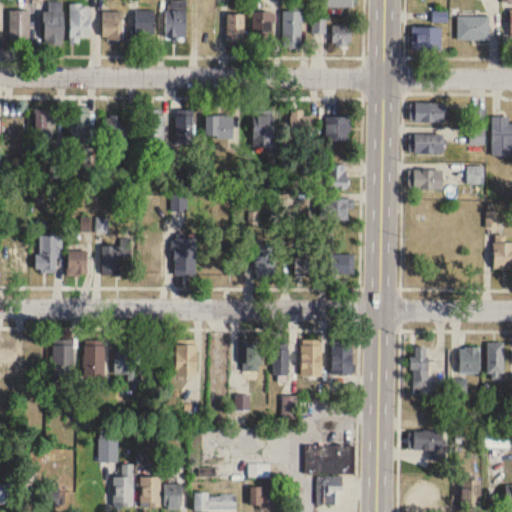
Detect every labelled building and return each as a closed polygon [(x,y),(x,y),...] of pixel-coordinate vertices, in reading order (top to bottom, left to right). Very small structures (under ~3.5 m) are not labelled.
[(326,0),(326,8),(353,8),(352,0),(326,0)] [(63,1),(44,1),(44,44),(63,44),(63,1)] [(66,1),(66,40),(77,40),(77,36),(87,36),(87,6),(79,6),(79,1),(66,1)] [(185,6),(165,6),(165,38),(185,38),(185,6)] [(133,9),(152,9),(152,32),(146,32),(146,36),(133,36),(133,9)] [(30,11),(10,11),(10,42),(30,42),(30,11)] [(123,40),(123,11),(101,11),(101,40),(123,40)] [(301,11),(283,11),(283,49),(301,49),(301,11)] [(252,46),(272,46),(272,12),(252,12),(252,46)] [(448,12),(433,12),(433,21),(448,21),(448,12)] [(227,14),(227,46),(244,46),(244,14),(227,14)] [(455,14),(487,14),(487,38),(455,37),(455,14)] [(351,24),(332,24),(332,45),(351,45),(351,24)] [(411,26),(411,51),(441,51),(441,26),(411,26)] [(444,103),(409,103),(409,121),(444,121),(444,103)] [(89,142),(89,108),(71,108),(71,142),(89,142)] [(55,109),(36,109),(36,142),(55,142),(55,109)] [(470,145),(485,145),(485,109),(470,109),(470,145)] [(290,112),(290,140),(311,140),(311,112),(290,112)] [(106,140),(126,140),(126,115),(106,115),(106,140)] [(164,115),(149,115),(149,147),(164,147),(164,115)] [(194,116),(176,116),(176,145),(194,145),(194,116)] [(233,116),(205,116),(205,139),(233,139),(233,116)] [(274,116),(254,116),(254,147),(274,147),(274,116)] [(492,155),(511,155),(511,122),(510,123),(510,117),(492,116),(492,155)] [(350,141),(350,117),(326,117),(326,141),(350,141)] [(444,134),(408,134),(408,153),(444,153),(444,134)] [(348,189),(348,164),(324,164),(324,189),(348,189)] [(482,166),(468,166),(468,183),(482,183),(482,166)] [(442,170),(408,170),(408,189),(442,189),(442,170)] [(350,198),(323,198),(323,220),(350,220),(350,198)] [(60,236),(38,236),(38,272),(60,272),(60,236)] [(511,242),(505,243),(505,236),(493,236),(493,271),(511,270),(511,242)] [(29,238),(10,238),(10,275),(29,275),(29,238)] [(195,239),(174,239),(174,276),(195,276),(195,239)] [(145,240),(145,276),(164,276),(164,240),(145,240)] [(275,281),(275,244),(255,244),(255,281),(275,281)] [(314,275),(314,244),(296,244),(296,275),(314,275)] [(123,275),(123,247),(103,247),(103,275),(123,275)] [(68,275),(87,275),(87,251),(68,251),(68,275)] [(329,275),(353,275),(353,254),(329,254),(329,275)] [(14,339),(0,339),(0,381),(14,381),(14,339)] [(301,378),(321,378),(321,340),(301,340),(301,378)] [(488,376),(504,376),(504,342),(488,342),(488,376)] [(115,374),(138,374),(138,343),(115,343),(115,374)] [(243,343),(243,371),(262,371),(262,343),(243,343)] [(271,377),(289,377),(289,343),(271,343),(271,377)] [(73,345),(52,345),(52,381),(73,381),(73,345)] [(197,378),(197,345),(173,345),(173,378),(197,378)] [(353,345),(331,345),(331,375),(353,375),(353,345)] [(106,347),(84,347),(84,389),(106,389),(106,347)] [(428,388),(428,347),(412,347),(412,388),(428,388)] [(480,373),(480,348),(459,348),(459,373),(480,373)] [(236,411),(250,411),(250,396),(236,396),(236,411)] [(509,448),(509,429),(484,429),(484,448),(509,448)] [(430,450),(430,460),(445,460),(446,432),(409,431),(408,450),(430,450)] [(98,438),(98,461),(117,461),(117,438),(98,438)] [(354,446),(315,446),(315,461),(317,461),(317,473),(354,473),(354,446)] [(113,477),(113,506),(133,506),(133,465),(122,465),(122,477),(113,477)] [(317,477),(317,506),(342,506),(342,477),(317,477)] [(140,478),(140,507),(160,507),(160,478),(140,478)] [(480,481),(461,481),(461,511),(481,511),(480,481)] [(0,484),(0,505),(13,506),(13,485),(0,484)] [(181,509),(181,484),(164,484),(164,509),(181,509)] [(414,511),(433,511),(433,486),(414,486),(414,511)] [(250,488),(250,511),(277,511),(277,488),(250,488)] [(58,511),(58,489),(43,489),(42,511),(58,511)] [(193,511),(236,511),(236,494),(194,494),(193,511)]
